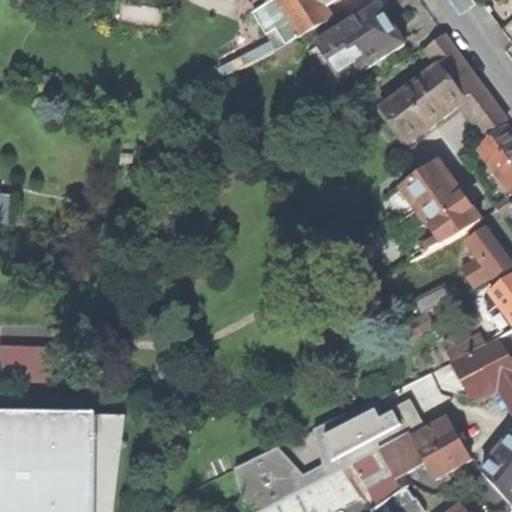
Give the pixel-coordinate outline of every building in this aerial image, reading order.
[(301,37),(277,0),(276,0),(267,6),(279,24),(291,43),(301,37)] [(322,5),(330,0),(277,0),(301,37),(332,21),(322,5)] [(126,24),(165,28),(167,8),(128,5),(126,24)] [(268,24),(279,24),(267,6),(259,11),(268,24)] [(363,71),(404,45),(391,25),(380,7),(319,45),(338,76),(358,64),(363,71)] [(486,138),(507,122),(445,36),(427,51),(438,67),(439,66),(465,102),(461,105),(486,138)] [(335,87),(342,82),(338,76),(319,45),(309,52),(321,72),(325,70),(335,87)] [(343,84),(363,71),(358,64),(338,76),(342,82),(343,84)] [(461,105),(465,102),(439,66),(438,67),(400,96),(384,107),(381,109),(407,145),(439,122),(461,105)] [(376,96),(384,107),(400,96),(391,84),(376,96)] [(511,132),(508,127),(478,149),(511,195),(511,132)] [(463,236),(481,223),(460,194),(439,164),(402,190),(416,211),(421,219),(398,238),(415,261),(419,260),(446,245),(463,236)] [(401,222),(416,211),(402,190),(386,202),(401,222)] [(511,202),(508,198),(496,207),(504,219),(511,212),(511,202)] [(494,281),(511,268),(511,266),(500,249),(487,230),(468,244),(480,261),(493,279),(494,281)] [(453,256),(446,245),(419,260),(426,272),(453,256)] [(474,290),(493,279),(480,261),(463,270),(474,290)] [(511,279),(491,294),(500,306),(511,322),(511,279)] [(422,317),(452,302),(447,291),(416,305),(422,317)] [(505,337),(511,334),(511,322),(500,306),(489,314),(505,337)] [(480,336),(458,347),(464,358),(486,347),(480,336)] [(498,388),(511,381),(511,360),(498,341),(486,347),(464,358),(452,364),(471,402),(498,388)] [(445,353),(452,364),(464,358),(458,347),(445,353)] [(0,380),(39,381),(39,350),(0,348),(0,380)] [(511,381),(498,388),(511,411),(511,381)] [(276,450),(235,470),(245,511),(265,511),(343,470),(344,470),(352,466),(353,465),(410,434),(423,428),(408,402),(376,419),(368,405),(325,426),(318,429),(327,465),(302,478),(276,450)] [(471,402),(456,410),(474,418),(489,443),(492,440),(471,402)] [(118,511),(132,413),(0,410),(0,511),(118,511)] [(448,414),(450,419),(455,426),(473,460),(475,463),(489,443),(474,418),(456,410),(448,414)] [(450,419),(414,441),(418,447),(455,426),(450,419)] [(427,462),(436,480),(455,470),(473,460),(455,426),(418,447),(427,462)] [(397,480),(427,462),(418,447),(414,441),(411,434),(383,449),(397,480)] [(511,437),(482,475),(511,507),(511,437)] [(353,465),(382,506),(401,491),(397,480),(383,449),(353,465)] [(353,465),(342,471),(359,497),(370,511),(373,511),(382,506),(353,465)] [(332,511),(359,497),(342,471),(265,511),(332,511)] [(425,511),(416,499),(415,500),(405,488),(401,491),(382,506),(373,511),(425,511)]
